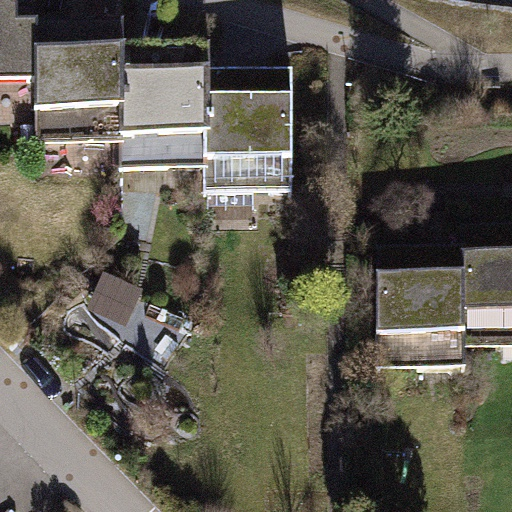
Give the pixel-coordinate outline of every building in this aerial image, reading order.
[(12,11),(0,11),(0,88),(32,88),(32,37),(12,37),(12,11)] [(32,37),(32,88),(32,139),(120,139),(120,61),(120,36),(32,37)] [(120,61),(120,139),(121,181),(206,180),(206,89),(206,61),(120,61)] [(294,89),(206,89),(206,180),(206,212),(295,212),(294,89)] [(511,244),(464,244),(464,264),(464,366),(511,365),(511,244)] [(464,264),(374,264),(375,381),(464,381),(464,366),(464,264)] [(116,277),(94,309),(126,330),(148,298),(116,277)] [(149,304),(132,337),(162,353),(179,320),(149,304)]
